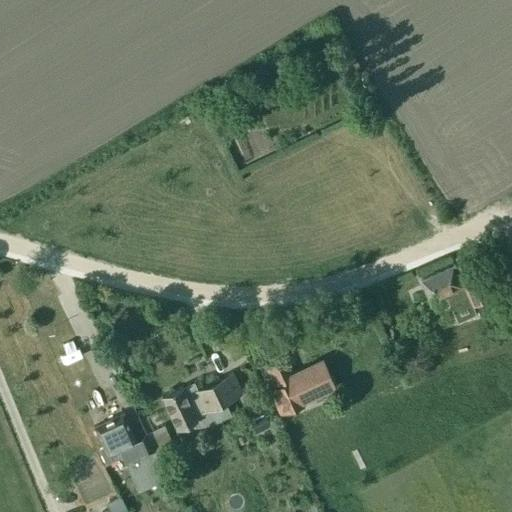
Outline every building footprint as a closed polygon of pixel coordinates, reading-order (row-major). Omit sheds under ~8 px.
[(451,304),(472,299),(473,301),(492,293),(479,264),(459,272),(455,263),(421,278),(431,300),(435,308),(450,302),(451,304)] [(423,318),(433,313),(426,299),(417,304),(423,318)] [(386,330),(386,331),(391,340),(401,335),(396,324),(386,330)] [(246,350),(240,337),(226,344),(232,357),(246,350)] [(293,369),(286,354),(263,365),(273,385),(267,388),(279,412),(335,386),(321,356),(293,369)] [(224,399),(241,391),(232,370),(189,390),(195,403),(191,405),(182,385),(161,394),(176,427),(190,420),(193,426),(205,423),(217,420),(230,413),(224,399)] [(254,432),(270,428),(266,408),(250,411),(254,432)] [(144,433),(135,437),(123,411),(93,425),(103,445),(98,447),(105,462),(121,455),(137,489),(165,476),(144,433)] [(172,442),(162,423),(145,431),(154,450),(172,442)]
